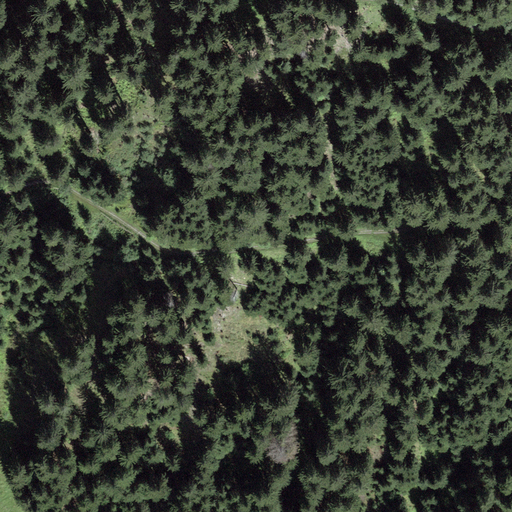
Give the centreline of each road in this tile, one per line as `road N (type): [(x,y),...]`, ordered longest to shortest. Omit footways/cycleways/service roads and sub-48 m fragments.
road 1 (track): [(511,238),(453,226),(196,256),(177,254),(63,188),(46,183),(0,198)]
road 2 (track): [(511,34),(365,0)]
